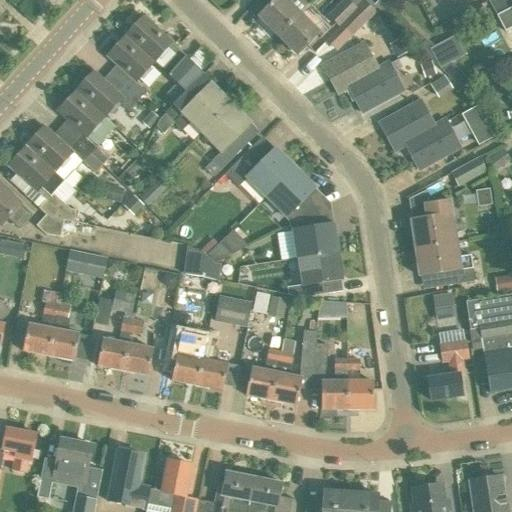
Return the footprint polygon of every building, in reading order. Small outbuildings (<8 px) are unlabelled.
[(279,36),(310,5),(305,0),(291,0),(289,3),(285,0),(275,0),(259,17),(279,36)] [(319,34),(319,33),(325,27),(333,35),(339,28),(366,1),(364,0),(342,0),(327,16),(328,16),(321,23),(317,19),(320,15),(310,5),(279,36),(298,55),(319,34)] [(390,21),(399,12),(386,0),(378,0),(375,4),(371,0),(367,0),(366,1),(376,12),(378,9),(390,21)] [(511,0),(502,0),(491,6),(505,32),(511,28),(511,0)] [(377,12),(376,12),(366,1),(339,28),(350,39),(377,12)] [(399,12),(390,21),(462,90),(471,81),(399,12)] [(186,57),(173,44),(172,43),(143,17),(125,36),(154,63),(168,48),(182,61),(167,75),(178,85),(185,92),(203,74),(186,57)] [(137,82),(154,63),(125,36),(107,56),(134,81),(127,88),(140,100),(147,92),(137,82)] [(391,45),(398,59),(408,54),(401,40),(391,45)] [(380,69),(379,69),(366,44),(322,68),(336,93),(346,88),(380,69)] [(432,61),(420,65),(424,79),(437,75),(432,61)] [(380,69),(346,88),(360,113),(404,89),(390,63),(379,69),(380,69)] [(140,100),(127,88),(120,95),(93,72),(76,91),(105,118),(118,103),(129,112),(130,111),(140,121),(149,109),(139,100),(140,100)] [(159,120),(156,127),(163,134),(173,124),(182,132),(190,123),(201,134),(231,103),(203,76),(205,75),(203,74),(185,92),(175,102),(172,105),(172,106),(163,114),(164,115),(159,120)] [(438,99),(453,89),(444,76),(430,85),(438,99)] [(185,92),(178,85),(168,95),(175,102),(185,92)] [(115,127),(105,118),(76,91),(58,111),(83,135),(77,142),(103,165),(110,157),(98,147),(115,127)] [(436,126),(422,101),(379,125),(393,151),(403,145),(436,126)] [(231,103),(201,134),(220,153),(204,169),(214,178),(248,143),(239,135),(251,123),(231,103)] [(403,145),(417,170),(461,146),(447,120),(436,126),(403,145)] [(103,165),(77,142),(70,149),(44,126),(26,146),(55,173),(65,181),(82,162),(95,174),(103,165)] [(65,181),(55,173),(26,146),(8,166),(16,174),(10,182),(25,195),(24,196),(40,210),(45,215),(49,217),(64,220),(86,225),(88,212),(70,209),(53,194),(65,181)] [(266,199),(296,168),(276,148),(264,159),(252,147),(224,174),(237,188),(246,179),(266,199)] [(494,172),(511,161),(504,149),(487,160),(494,172)] [(458,188),(486,173),(481,156),(450,173),(458,188)] [(291,228),(309,217),(301,204),(316,189),(296,168),(266,199),(286,219),(291,228)] [(147,207),(163,193),(155,184),(139,198),(147,207)] [(19,230),(32,216),(20,205),(21,204),(0,185),(0,225),(1,226),(7,219),(19,230)] [(108,185),(104,199),(121,203),(124,189),(108,185)] [(415,249),(457,242),(452,214),(450,201),(428,204),(426,188),(408,198),(411,220),(410,221),(415,249)] [(64,220),(49,217),(45,215),(36,226),(45,235),(60,238),(62,231),(64,220)] [(297,259),(339,252),(334,224),(314,227),(309,217),(291,228),(292,230),(293,230),(297,259)] [(64,220),(62,231),(74,234),(76,223),(64,220)] [(215,264),(232,254),(221,242),(207,255),(215,264)] [(457,242),(415,249),(419,277),(421,277),(423,290),(475,282),(471,255),(459,257),(457,242)] [(187,252),(185,275),(200,276),(203,254),(188,247),(187,252)] [(88,254),(69,251),(65,272),(84,276),(88,254)] [(339,252),(297,259),(302,285),(287,287),(288,296),(303,298),(343,292),(341,280),(343,280),(339,252)] [(219,266),(214,265),(206,257),(203,254),(200,276),(217,281),(219,266)] [(165,275),(163,282),(167,288),(175,289),(177,277),(165,275)] [(497,292),(511,290),(511,275),(494,277),(497,292)] [(48,357),(61,294),(43,291),(41,302),(45,304),(41,327),(28,325),(23,352),(48,357)] [(133,319),(134,314),(131,313),(135,296),(116,291),(112,309),(124,312),(120,332),(130,334),(133,319)] [(68,318),(71,305),(60,303),(61,294),(48,357),(74,362),(79,335),(67,332),(69,320),(66,319),(66,318),(68,318)] [(511,295),(466,303),(470,330),(479,328),(481,337),(481,340),(485,365),(490,392),(511,388),(511,295)] [(247,328),(252,303),(219,296),(214,322),(247,328)] [(283,319),(287,299),(271,296),(267,316),(283,319)] [(347,303),(319,302),(318,318),(347,318),(347,303)] [(133,319),(130,334),(140,336),(143,321),(133,319)] [(313,369),(316,344),(317,332),(304,331),(300,367),(313,369)] [(216,362),(219,350),(215,349),(218,336),(207,334),(204,349),(202,359),(197,386),(222,391),(224,386),(235,389),(239,367),(228,364),(216,362)] [(123,371),(128,344),(102,339),(97,366),(123,371)] [(292,364),(296,342),(283,339),(281,352),(272,402),(297,407),(302,378),(290,376),(292,365),(292,364)] [(465,375),(463,361),(469,360),(466,340),(439,344),(442,364),(448,363),(450,376),(428,380),(431,401),(462,396),(459,376),(465,375)] [(148,376),(154,349),(128,344),(123,371),(148,376)] [(325,370),(328,345),(316,344),(313,369),(325,370)] [(281,352),(269,349),(264,371),(251,368),(246,396),(272,402),(281,352)] [(202,359),(177,354),(171,381),(197,386),(202,359)] [(347,410),(347,360),(346,360),(346,355),(334,355),(334,382),(321,382),(321,411),(347,410)] [(360,360),(347,360),(347,370),(360,370),(360,360)] [(347,382),(347,410),(374,410),(373,382),(361,382),(347,382)] [(1,449),(1,453),(3,454),(14,456),(13,458),(14,458),(11,470),(27,473),(30,461),(32,462),(37,435),(6,429),(1,449)] [(92,446),(61,439),(56,462),(52,479),(89,487),(93,471),(88,470),(92,446)] [(136,488),(142,456),(118,451),(112,483),(123,485),(120,499),(133,502),(136,488)] [(197,511),(200,500),(185,497),(192,466),(168,461),(161,492),(150,489),(145,511),(197,511)] [(249,511),(256,478),(226,472),(224,484),(218,483),(211,511),(249,511)] [(279,497),(282,484),(256,478),(249,511),(290,511),(293,500),(279,497)] [(473,511),(505,511),(501,478),(469,482),(473,511)] [(54,510),(59,484),(40,480),(35,506),(54,510)] [(447,511),(443,485),(411,490),(414,506),(410,506),(411,511),(447,511)] [(349,511),(351,493),(324,492),(322,511),(349,511)] [(376,511),(378,495),(351,493),(349,511),(376,511)]
